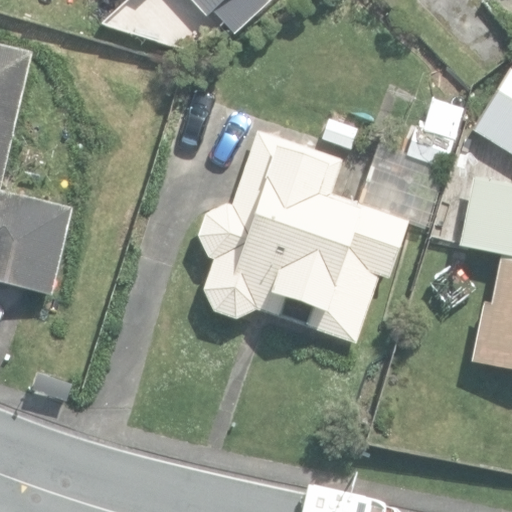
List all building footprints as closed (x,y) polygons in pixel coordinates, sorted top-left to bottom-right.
[(188,0),(206,19),(226,0),(188,0)] [(0,283),(48,295),(69,210),(0,193),(0,177),(29,55),(0,48),(0,283)] [(511,57),(470,128),(511,153),(511,57)] [(472,106),(429,96),(414,161),(458,171),(472,106)] [(350,149),(356,129),(328,120),(322,140),(350,149)] [(256,310),(356,345),(379,276),(389,279),(409,220),(335,194),(346,163),(257,133),(232,205),(227,203),(206,212),(198,237),(208,258),(213,260),(202,291),(214,314),(237,321),(256,310)] [(470,363),(511,371),(511,177),(509,176),(493,252),(500,254),(490,305),(482,303),(470,363)]
